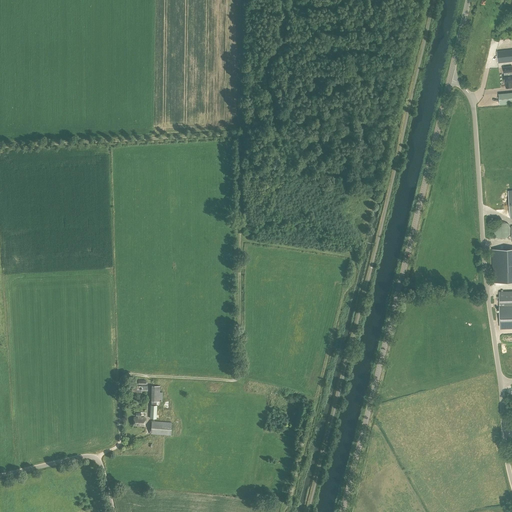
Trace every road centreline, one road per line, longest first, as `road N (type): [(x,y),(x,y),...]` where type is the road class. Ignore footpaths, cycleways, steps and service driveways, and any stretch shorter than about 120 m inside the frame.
road 1 (tertiary): [(342,511),(450,76)]
road 2 (track): [(240,239),(239,381),(121,376),(120,441),(95,459)]
road 3 (track): [(0,146),(231,133),(241,141),(240,239)]
road 4 (unclassified): [(501,384),(473,109),(450,76)]
road 5 (unclassified): [(113,511),(101,465),(89,456),(0,476)]
